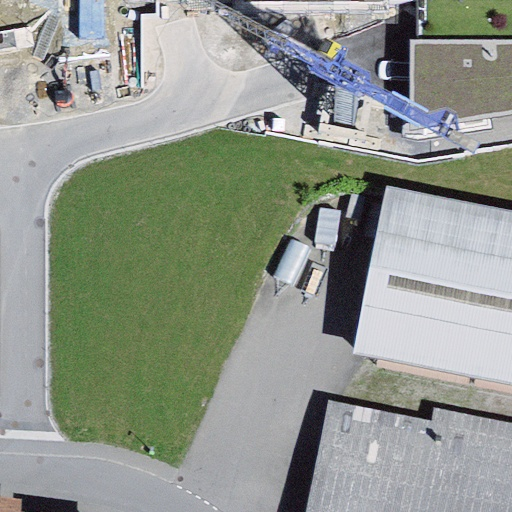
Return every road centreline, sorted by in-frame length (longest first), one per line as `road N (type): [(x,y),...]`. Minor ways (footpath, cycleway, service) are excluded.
road 1 (residential): [(25,163),(388,47)]
road 2 (residential): [(24,475),(25,163)]
road 3 (residential): [(178,511),(120,487),(24,475)]
